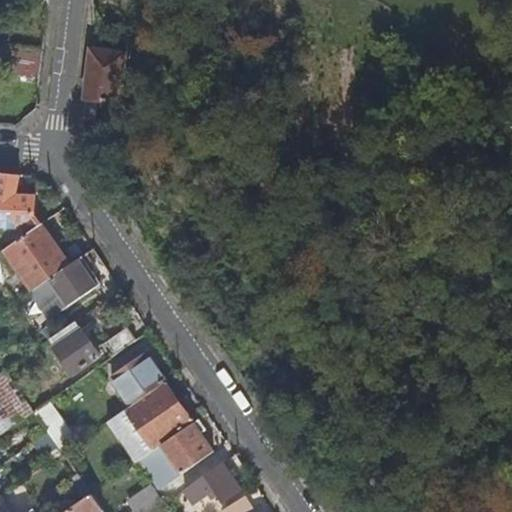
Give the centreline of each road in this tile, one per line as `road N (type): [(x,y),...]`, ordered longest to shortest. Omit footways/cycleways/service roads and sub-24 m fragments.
road 1 (residential): [(297,511),(55,158)]
road 2 (residential): [(76,0),(55,158)]
